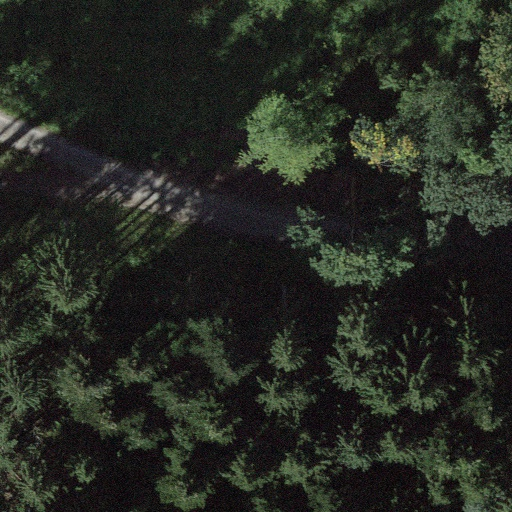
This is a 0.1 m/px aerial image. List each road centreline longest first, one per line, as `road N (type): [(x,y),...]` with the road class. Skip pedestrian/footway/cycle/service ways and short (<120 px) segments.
road 1 (track): [(116,172),(504,236)]
road 2 (track): [(0,112),(116,172)]
